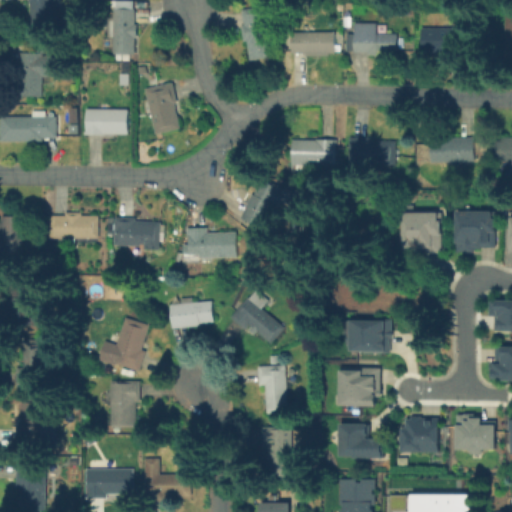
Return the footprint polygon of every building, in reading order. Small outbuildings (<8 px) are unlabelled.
[(33,29),(33,0),(59,0),(59,29),(33,29)] [(136,10),(136,28),(140,28),(140,39),(136,39),(136,55),(113,55),(113,10),(136,10)] [(245,14),(266,10),(275,56),(254,60),(245,14)] [(378,24),(378,35),(400,35),(400,54),(349,54),(349,35),(356,35),(356,24),(378,24)] [(423,32),(463,28),(464,37),(460,38),(462,54),(426,57),(423,32)] [(295,34),(338,35),(338,57),(294,55),(295,34)] [(46,97),(21,97),(21,61),(61,61),(60,79),(46,79),(46,97)] [(122,86),(122,72),(132,72),(132,86),(122,86)] [(175,86),(183,131),(157,135),(150,90),(175,86)] [(112,101),(112,109),(132,110),(131,135),(89,135),(89,109),(97,109),(97,101),(112,101)] [(14,118),(58,119),(57,141),(13,140),(14,118)] [(511,160),(498,160),(498,137),(511,137),(511,160)] [(286,166),(286,140),(337,140),(337,166),(286,166)] [(476,140),(477,162),(434,164),(433,142),(476,140)] [(352,143),(397,142),(397,167),(352,168),(352,143)] [(240,217),(259,177),(285,190),(288,183),(308,192),(300,209),(285,201),(281,209),(273,205),(263,228),(240,217)] [(402,210),(442,211),(441,252),(401,251),(402,210)] [(457,212),(494,211),(494,248),(457,249),(457,212)] [(51,239),(51,217),(101,217),(101,239),(51,239)] [(2,261),(2,218),(23,218),(23,261),(2,261)] [(137,219),(137,223),(159,223),(159,247),(115,246),(115,219),(137,219)] [(189,233),(241,232),(242,260),(190,261),(189,233)] [(11,330),(11,293),(36,293),(36,330),(11,330)] [(248,331),(234,318),(259,293),(271,305),(266,310),(287,330),(272,346),(252,326),(248,331)] [(490,299),(511,299),(511,331),(495,331),(496,316),(490,316),(490,299)] [(174,306),(216,301),(217,323),(202,325),(202,328),(176,330),(174,306)] [(350,319),(391,319),(391,352),(350,352),(350,319)] [(154,329),(143,359),(147,360),(142,373),(114,363),(130,320),(154,329)] [(511,348),(511,377),(493,377),(493,363),(498,363),(498,348),(511,348)] [(18,389),(18,365),(44,365),(44,389),(18,389)] [(288,391),(288,413),(268,413),(268,391),(261,391),(261,365),(288,366),(288,391)] [(339,404),(340,367),(381,368),(380,405),(339,404)] [(138,427),(112,427),(112,381),(142,382),(142,404),(138,404),(138,427)] [(24,444),(24,401),(48,401),(47,444),(24,444)] [(458,415),(465,415),(465,414),(476,414),(476,418),(484,418),(484,425),(499,424),(499,451),(484,451),(484,455),(472,455),(472,450),(459,450),(458,415)] [(403,453),(402,429),(406,429),(406,426),(408,426),(408,419),(412,419),(412,417),(423,417),(423,419),(440,418),(441,452),(403,453)] [(339,423),(369,424),(369,437),(384,437),(384,456),(339,457),(339,423)] [(292,451),(291,463),(302,463),(302,479),(269,479),(269,451),(264,451),(264,428),(292,428),(292,451)] [(147,462),(163,461),(164,477),(192,475),(194,501),(186,501),(186,511),(166,511),(166,506),(150,507),(147,462)] [(47,492),(47,511),(23,511),(23,492),(19,492),(19,466),(50,466),(50,492),(47,492)] [(136,471),(136,496),(109,496),(109,499),(89,500),(89,471),(136,471)] [(342,511),(342,480),(376,480),(376,511),(342,511)] [(406,495),(390,495),(389,510),(406,510),(406,495)] [(414,511),(414,495),(475,495),(475,511),(414,511)] [(262,511),(263,503),(293,503),(292,511),(262,511)]
